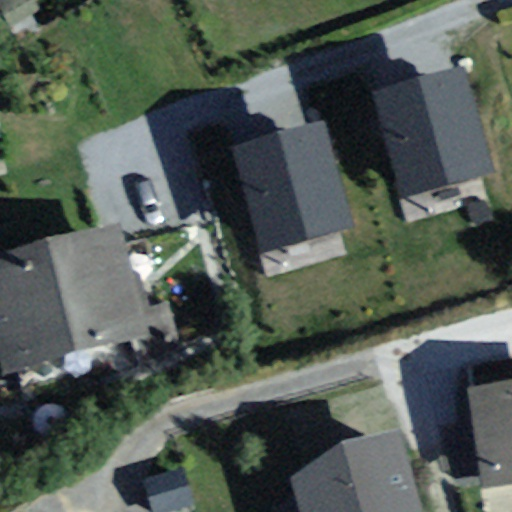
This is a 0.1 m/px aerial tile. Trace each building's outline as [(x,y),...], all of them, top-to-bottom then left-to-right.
[(462,74),(378,96),(403,191),(487,170),(462,74)] [(321,128),(238,150),(262,242),(345,221),(321,128)] [(117,232),(0,265),(0,377),(4,393),(151,351),(117,232)] [(511,393),(466,400),(480,501),(511,496),(511,393)] [(287,476),(297,511),(422,511),(403,444),(287,476)]
